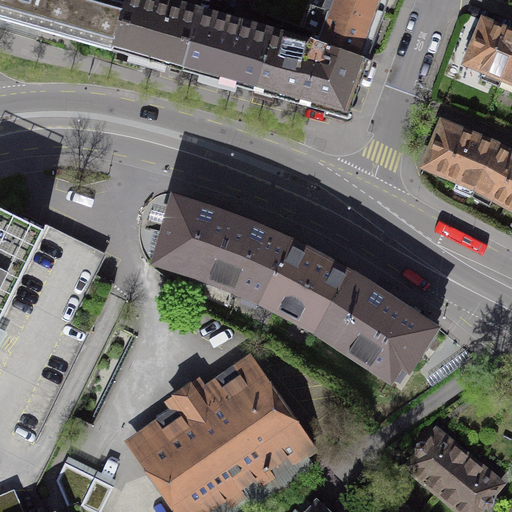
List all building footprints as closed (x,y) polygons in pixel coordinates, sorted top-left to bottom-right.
[(27,27),(112,51),(126,0),(125,0),(124,5),(107,0),(0,0),(0,20),(27,27)] [(166,66),(183,71),(199,13),(153,0),(126,0),(112,51),(129,56),(127,62),(146,67),(164,73),(166,66)] [(311,40),(367,61),(385,13),(388,0),(325,0),(311,40),(310,40),(311,40)] [(235,93),(237,86),(254,91),(270,33),(199,13),(183,71),(199,76),(197,82),(216,87),(235,93)] [(502,78),(511,54),(511,33),(510,32),(483,21),(466,63),(502,78)] [(287,38),(270,33),(254,91),(301,104),(347,117),(367,61),(311,40),(310,40),(306,47),(286,41),(287,38)] [(511,54),(502,78),(498,87),(511,93),(511,54)] [(471,197),(476,188),(496,145),(490,143),(442,123),(424,167),(457,180),(453,190),(471,197)] [(511,208),(511,154),(496,145),(476,188),(511,208)] [(222,251),(233,220),(213,213),(204,210),(196,208),(175,201),(158,261),(194,273),(210,279),(221,251),(222,251)] [(0,314),(39,236),(30,232),(17,226),(0,217),(0,314)] [(278,267),(290,244),(271,235),(262,232),(252,228),(233,220),(222,251),(221,251),(210,279),(260,299),(277,266),(278,267)] [(316,330),(316,329),(336,294),(337,295),(350,276),(350,275),(320,259),(290,243),(290,244),(278,267),(277,266),(260,299),(260,300),(316,330)] [(336,294),(316,329),(317,330),(319,327),(333,336),(330,341),(389,379),(400,361),(408,366),(432,330),(380,296),(350,276),(337,295),(336,294)] [(177,420),(141,445),(187,511),(249,511),(315,467),(304,452),(273,473),(270,469),(302,447),(248,370),(212,395),(207,388),(190,400),(172,412),(177,420)] [(439,494),(469,457),(437,431),(426,444),(425,444),(424,444),(423,444),(422,444),(420,444),(419,445),(418,446),(417,447),(417,449),(416,450),(416,451),(416,452),(416,453),(417,454),(417,455),(407,467),(439,494)] [(501,484),(469,457),(439,494),(461,511),(477,511),(481,507),(482,507),(483,508),(485,508),(486,507),(487,507),(488,506),(489,506),(490,505),(490,504),(491,503),(491,502),(491,500),(491,498),(491,497),(490,496),(501,484)] [(100,511),(116,484),(91,471),(67,459),(57,482),(68,511),(100,511)] [(0,501),(0,511),(21,511),(15,495),(1,501),(0,501)] [(328,511),(325,509),(314,500),(310,505),(304,499),(292,511),(328,511)]
